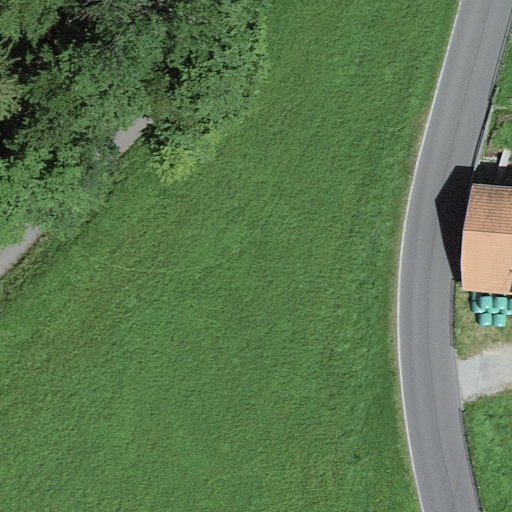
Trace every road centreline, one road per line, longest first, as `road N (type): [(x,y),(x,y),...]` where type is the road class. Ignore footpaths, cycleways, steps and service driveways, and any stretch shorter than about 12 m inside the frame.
road 1 (tertiary): [(449,511),(421,352),(436,189),(491,0)]
road 2 (unclassified): [(0,251),(100,154),(229,0)]
